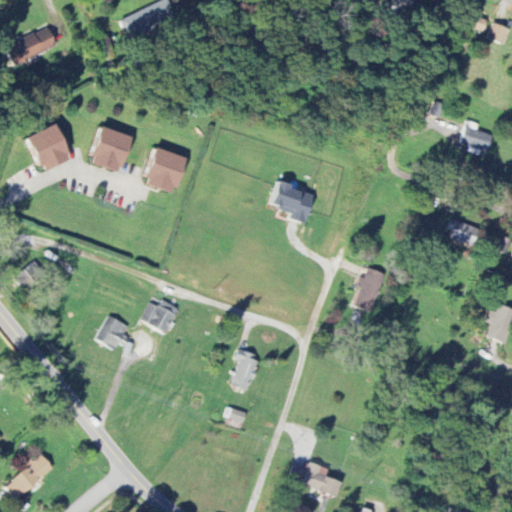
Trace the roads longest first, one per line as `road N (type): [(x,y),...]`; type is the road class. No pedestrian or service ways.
road 1 (residential): [(311,337),(72,250),(0,235)]
road 2 (tertiary): [(174,511),(126,468),(0,319)]
road 3 (residential): [(411,82),(377,169),(511,216)]
road 4 (residential): [(254,511),(311,337)]
